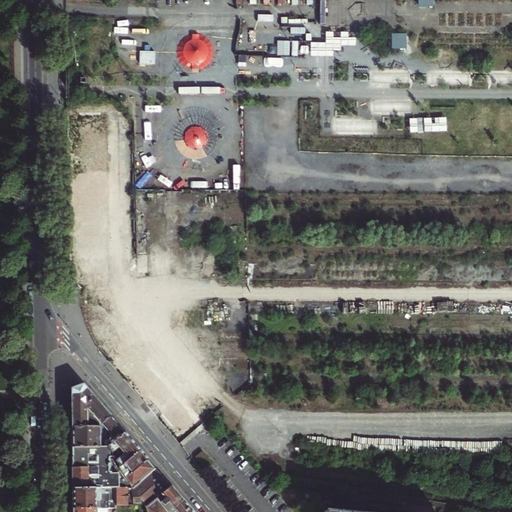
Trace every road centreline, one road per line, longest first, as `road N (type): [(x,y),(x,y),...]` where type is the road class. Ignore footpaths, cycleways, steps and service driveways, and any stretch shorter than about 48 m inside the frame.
road 1 (secondary): [(39,304),(33,0)]
road 2 (residential): [(215,511),(39,304)]
road 3 (secondary): [(43,511),(39,304)]
